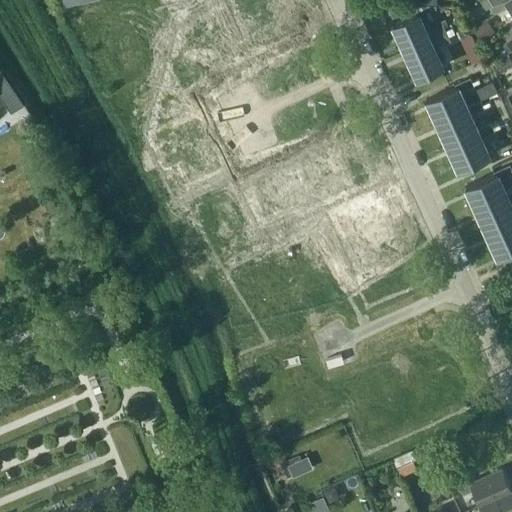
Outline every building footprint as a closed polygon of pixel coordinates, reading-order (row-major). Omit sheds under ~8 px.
[(224,0),(217,0),(196,10),(210,41),(237,29),(224,0)] [(256,0),(224,0),(237,29),(264,17),(256,0)] [(288,0),(256,0),(264,17),(291,5),(288,0)] [(511,0),(489,0),(493,5),(490,6),(495,13),(509,5),(511,9),(511,0)] [(393,24),(405,51),(430,40),(447,32),(443,24),(431,30),(432,31),(427,33),(418,13),(393,24)] [(495,30),(486,16),(471,26),(480,40),(495,30)] [(171,21),(144,33),(159,65),(186,53),(171,21)] [(469,34),(466,26),(457,29),(461,38),(469,34)] [(442,67),(433,47),(438,44),(439,46),(451,40),(447,32),(430,40),(405,51),(417,78),(442,67)] [(144,33),(117,45),(132,77),(159,65),(144,33)] [(511,65),(511,59),(509,55),(495,63),(501,72),(511,65)] [(0,96),(7,107),(23,96),(4,68),(0,70),(0,96)] [(466,106),(460,92),(474,85),(470,77),(454,84),(455,86),(426,99),(437,123),(468,109),(466,106)] [(477,128),(470,114),(484,108),(481,99),(466,106),(468,109),(437,123),(448,146),(479,132),(477,128)] [(341,100),(317,111),(332,143),(355,132),(341,100)] [(317,111),(295,122),(310,153),(332,143),(317,111)] [(295,122),(272,132),(287,164),(310,153),(295,122)] [(489,156),(480,137),(495,130),(491,122),(477,128),(479,132),(448,146),(458,170),(489,156)] [(248,143),(225,154),(240,186),(263,175),(248,143)] [(225,154),(203,164),(218,196),(240,186),(225,154)] [(350,162),(343,165),(347,176),(355,173),(350,162)] [(203,164),(181,174),(195,206),(218,196),(203,164)] [(506,193),(499,179),(511,173),(511,168),(510,164),(494,171),(495,173),(465,186),(476,210),(507,196),(506,193)] [(343,165),(335,168),(340,179),(347,176),(343,165)] [(358,181),(351,184),(356,195),(363,192),(358,181)] [(351,184),(344,187),(349,198),(356,195),(351,184)] [(292,189),(285,193),(290,204),(297,200),(292,189)] [(511,206),(510,201),(511,200),(511,190),(506,193),(507,196),(476,210),(487,234),(511,222),(511,206)] [(285,193),(278,196),(282,207),(290,204),(285,193)] [(302,208),(294,211),(299,222),(306,219),(302,208)] [(389,209),(366,219),(381,251),(403,240),(389,209)] [(294,211),(287,214),(292,225),(299,222),(294,211)] [(236,216),(229,219),(234,230),(241,227),(236,216)] [(229,219),(222,222),(226,233),(234,230),(229,219)] [(366,219),(344,229),(358,261),(381,251),(366,219)] [(511,251),(511,222),(487,234),(498,258),(511,251)] [(344,229),(322,240),(336,271),(358,261),(344,229)] [(244,234),(237,237),(242,248),(249,245),(244,234)] [(237,237),(230,241),(234,252),(242,248),(237,237)] [(298,251),(275,261),(290,293),(313,283),(298,251)] [(275,261),(253,272),(268,303),(290,293),(275,261)] [(253,272),(231,282),(246,314),(268,303),(253,272)] [(449,337),(421,350),(435,381),(463,368),(449,337)] [(421,350),(395,362),(409,393),(435,381),(421,350)] [(395,362),(369,374),(383,405),(409,393),(395,362)] [(369,374),(342,386),(357,418),(383,405),(369,374)] [(459,415),(451,418),(456,429),(464,426),(459,415)] [(451,418),(444,421),(449,432),(456,429),(451,418)] [(406,437),(399,440),(403,451),(411,448),(406,437)] [(399,440),(391,443),(396,454),(403,451),(399,440)] [(432,450),(428,442),(394,457),(401,474),(417,467),(413,458),(432,450)] [(288,478),(306,469),(299,455),(281,464),(288,478)] [(447,470),(443,471),(447,479),(460,474),(457,465),(447,470)] [(479,503),(511,489),(502,468),(470,482),(468,478),(458,482),(463,494),(473,490),(479,503)] [(334,486),(324,491),(328,501),(339,497),(334,486)] [(511,511),(511,489),(479,503),(482,511),(511,511)]
